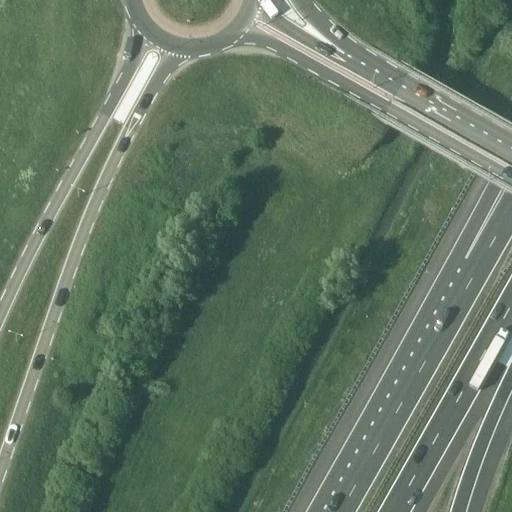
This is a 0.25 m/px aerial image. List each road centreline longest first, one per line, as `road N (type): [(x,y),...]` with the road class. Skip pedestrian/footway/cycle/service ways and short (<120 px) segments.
road 1 (secondary): [(0,472),(87,221),(151,90),(182,48)]
road 2 (secondary): [(146,29),(0,315)]
road 3 (primary): [(235,31),(511,177)]
road 4 (motorway): [(479,265),(340,511)]
road 5 (motorway): [(394,511),(511,304)]
road 6 (primary): [(511,157),(335,56)]
road 7 (motorway): [(459,511),(511,374)]
